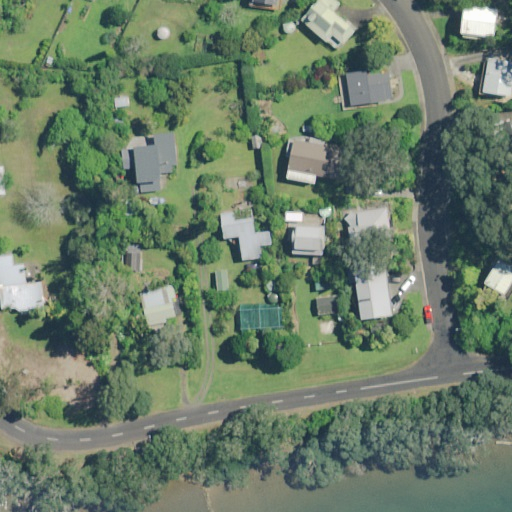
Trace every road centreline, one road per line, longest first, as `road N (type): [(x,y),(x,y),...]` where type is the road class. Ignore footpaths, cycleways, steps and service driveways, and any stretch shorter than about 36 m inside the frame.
road 1 (tertiary): [(0,415),(44,438),(87,438),(454,372)]
road 2 (residential): [(454,372),(431,242),(438,100),(424,47),(396,0)]
